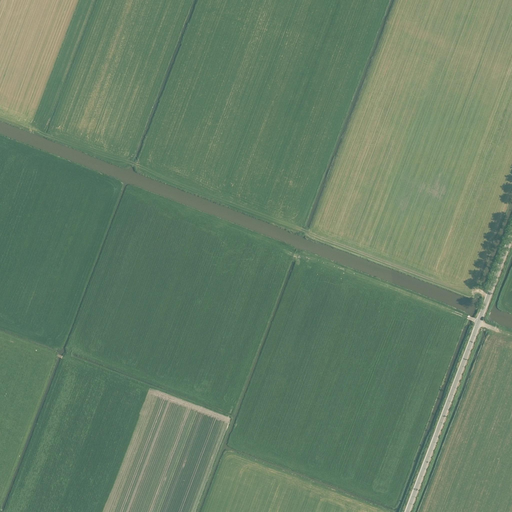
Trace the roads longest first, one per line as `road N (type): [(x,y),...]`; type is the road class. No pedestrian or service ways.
road 1 (unclassified): [(407,511),(511,234)]
road 2 (track): [(478,322),(300,257)]
